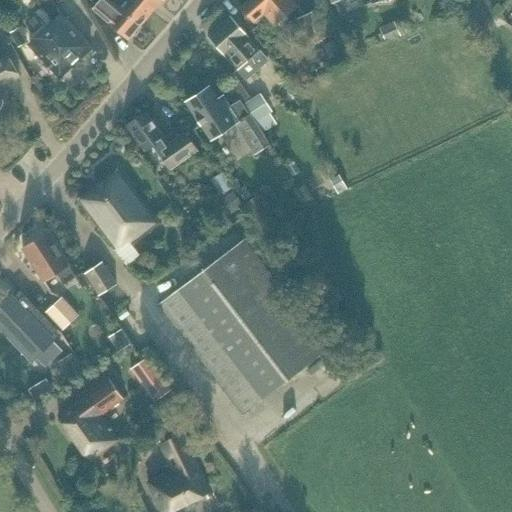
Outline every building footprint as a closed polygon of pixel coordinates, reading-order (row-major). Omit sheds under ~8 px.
[(61,14),(61,15),(56,9),(58,7),(50,0),(33,0),(54,21),(28,45),(59,77),(91,47),(61,14)] [(96,6),(93,10),(107,22),(128,40),(128,39),(141,25),(111,0),(101,0),(100,2),(96,6)] [(156,7),(147,0),(111,0),(141,25),(156,7)] [(291,0),(249,0),(240,8),(253,24),(265,14),(275,26),(297,7),(291,0)] [(484,25),(486,19),(476,2),(469,6),(474,16),(461,23),(471,43),(480,39),(479,29),(484,25)] [(300,50),(329,36),(317,10),(297,19),(288,24),(300,50)] [(230,17),(208,36),(225,56),(226,56),(238,69),(251,58),(259,68),(267,61),(259,51),(247,38),(248,37),(230,17)] [(395,23),(380,30),(386,42),(401,35),(395,23)] [(26,43),(18,28),(9,32),(17,48),(26,43)] [(0,88),(18,78),(5,55),(0,57),(0,111),(1,109),(2,108),(2,106),(2,104),(2,102),(1,101),(1,99),(5,96),(0,88)] [(259,151),(268,145),(237,99),(228,105),(223,108),(209,87),(186,102),(211,140),(239,121),(259,151)] [(250,100),(243,105),(262,133),(276,124),(269,113),(272,111),(260,93),(250,100)] [(170,170),(197,150),(185,133),(168,144),(146,112),(127,126),(145,151),(153,145),(170,170)] [(130,244),(157,223),(117,169),(77,199),(115,249),(127,240),(130,244)] [(223,195),(233,189),(223,172),(213,178),(223,195)] [(339,176),(330,181),(338,194),(346,189),(339,176)] [(233,190),(221,198),(231,213),(243,206),(233,190)] [(254,198),(245,204),(252,216),(262,210),(254,198)] [(62,286),(74,279),(46,233),(27,245),(20,249),(42,284),(55,275),(62,286)] [(243,414),(328,349),(244,239),(159,305),(243,414)] [(99,296),(116,284),(101,262),(84,274),(99,296)] [(82,288),(89,283),(83,273),(75,278),(82,288)] [(35,358),(54,340),(12,296),(0,307),(0,326),(12,340),(15,337),(35,358)] [(78,316),(61,298),(46,312),(63,330),(78,316)] [(125,338),(115,345),(119,351),(129,345),(125,338)] [(71,380),(83,371),(72,354),(59,362),(71,380)] [(171,388),(147,356),(136,364),(160,396),(171,388)] [(58,416),(90,460),(118,440),(111,431),(113,430),(109,425),(108,426),(100,415),(123,398),(109,379),(58,416)] [(171,402),(164,407),(171,419),(179,413),(171,402)] [(147,482),(161,511),(167,511),(209,492),(181,433),(160,444),(172,470),(147,482)]
